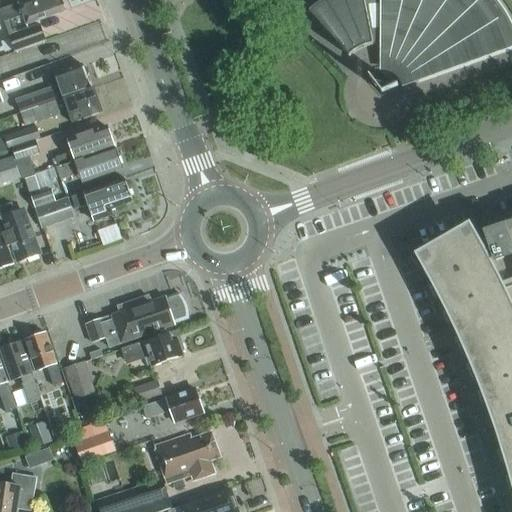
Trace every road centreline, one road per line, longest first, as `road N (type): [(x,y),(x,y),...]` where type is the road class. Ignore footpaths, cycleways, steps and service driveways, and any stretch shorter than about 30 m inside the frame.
road 1 (secondary): [(255,218),(511,127)]
road 2 (tertiary): [(311,511),(227,263)]
road 3 (secondary): [(211,196),(138,0)]
road 4 (tertiary): [(0,311),(190,242)]
